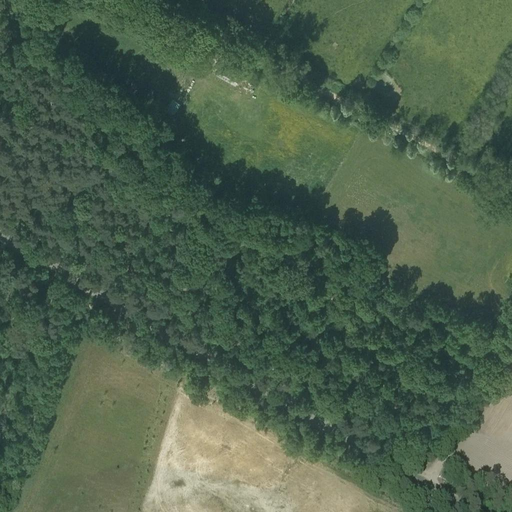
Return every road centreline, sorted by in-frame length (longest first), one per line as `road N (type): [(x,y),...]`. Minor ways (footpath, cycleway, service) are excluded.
road 1 (unclassified): [(427,486),(0,233)]
road 2 (track): [(153,0),(511,190)]
road 3 (track): [(511,343),(427,486)]
